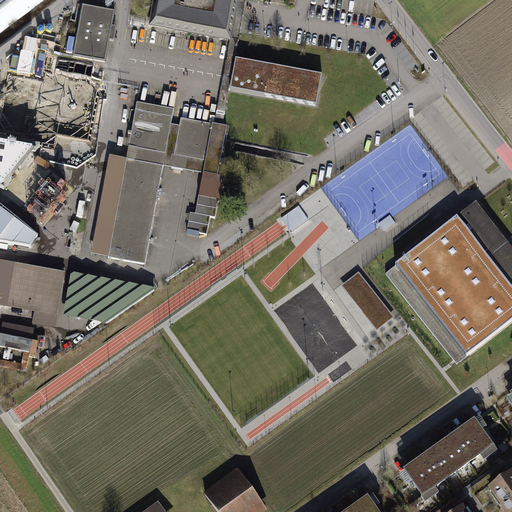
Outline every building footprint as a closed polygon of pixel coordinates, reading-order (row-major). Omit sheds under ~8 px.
[(0,0),(0,29),(39,0),(0,0)] [(152,0),(148,26),(231,41),(238,0),(152,0)] [(238,0),(231,41),(215,126),(223,127),(229,91),(235,59),(246,0),(238,0)] [(113,12),(81,6),(72,54),(104,60),(113,12)] [(322,74),(235,59),(229,91),(316,106),(322,74)] [(59,63),(52,62),(50,73),(56,74),(57,72),(59,63)] [(40,101),(40,99),(15,96),(11,118),(36,123),(61,127),(61,125),(64,126),(65,120),(62,119),(65,105),(40,101)] [(172,110),(135,103),(127,148),(134,149),(164,154),(169,125),(172,110)] [(87,108),(65,105),(62,119),(65,120),(64,126),(72,127),(79,128),(80,122),(84,122),(87,108)] [(178,127),(173,155),(205,161),(203,174),(217,177),(226,128),(223,127),(215,126),(180,119),(178,127)] [(164,154),(134,149),(132,162),(161,167),(203,174),(205,161),(173,155),(178,127),(169,125),(164,154)] [(0,191),(0,192),(38,147),(0,139),(0,146),(21,151),(0,177),(0,191)] [(125,160),(107,157),(89,256),(107,259),(125,160)] [(161,167),(132,162),(125,160),(107,259),(143,265),(161,167)] [(203,174),(198,197),(219,201),(221,201),(225,178),(217,177),(203,174)] [(40,191),(23,212),(41,227),(59,205),(60,206),(63,202),(61,201),(64,198),(60,196),(64,191),(61,188),(58,191),(46,182),(45,184),(40,181),(35,187),(40,191)] [(219,201),(198,197),(195,214),(190,213),(187,233),(207,236),(210,219),(215,220),(219,201)] [(457,219),(386,274),(457,364),(511,321),(511,287),(485,254),(489,251),(493,256),(508,244),(477,203),(461,216),(469,227),(466,229),(457,219)] [(36,239),(0,209),(0,243),(29,249),(36,239)] [(511,248),(508,244),(493,256),(511,280),(511,248)] [(0,262),(0,304),(58,315),(65,274),(0,262)] [(152,290),(70,276),(63,318),(104,326),(152,290)] [(358,279),(347,288),(378,327),(389,318),(358,279)] [(45,338),(25,334),(24,340),(15,339),(16,331),(9,329),(7,336),(0,334),(0,366),(27,372),(29,357),(36,358),(38,348),(43,349),(45,338)] [(484,460),(497,451),(493,446),(492,447),(474,422),(406,472),(423,496),(422,497),(426,503),(439,493),(435,488),(480,455),(484,460)] [(492,487),(504,504),(511,497),(511,474),(511,473),(492,487)] [(243,478),(210,501),(217,511),(251,511),(262,504),(243,478)] [(376,511),(368,500),(350,511),(376,511)]
